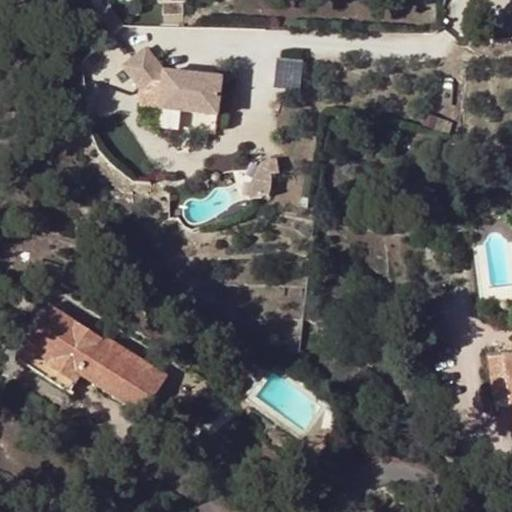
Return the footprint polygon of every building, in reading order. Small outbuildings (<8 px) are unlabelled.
[(185,78),(184,74),(164,72),(146,47),(122,66),(140,90),(151,81),(163,82),(160,109),(218,115),(221,78),(204,76),(200,80),(185,78)] [(280,85),(303,87),(305,60),(281,58),(280,85)] [(281,172),(278,157),(268,158),(261,164),(254,178),(251,197),(271,196),(272,173),(281,172)] [(42,318),(47,309),(39,304),(33,312),(42,318)] [(50,305),(47,309),(42,318),(17,358),(70,391),(79,376),(142,415),(167,375),(103,335),(102,337),(99,342),(75,327),(78,323),(50,305)] [(99,342),(102,337),(78,323),(75,327),(99,342)] [(510,404),(504,358),(488,360),(495,407),(510,404)] [(249,406),(243,402),(239,407),(246,411),(249,406)] [(327,429),(325,437),(335,440),(337,432),(327,429)] [(335,440),(325,437),(321,450),(330,454),(335,440)]
